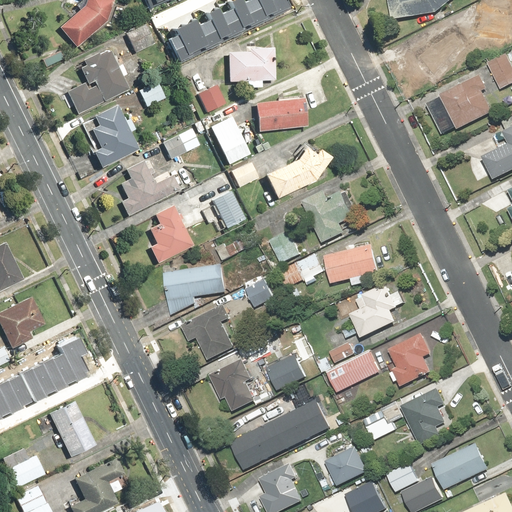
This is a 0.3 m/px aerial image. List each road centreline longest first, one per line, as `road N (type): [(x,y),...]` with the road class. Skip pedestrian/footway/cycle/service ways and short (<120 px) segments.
road 1 (tertiary): [(206,511),(0,85)]
road 2 (residential): [(328,0),(511,369)]
